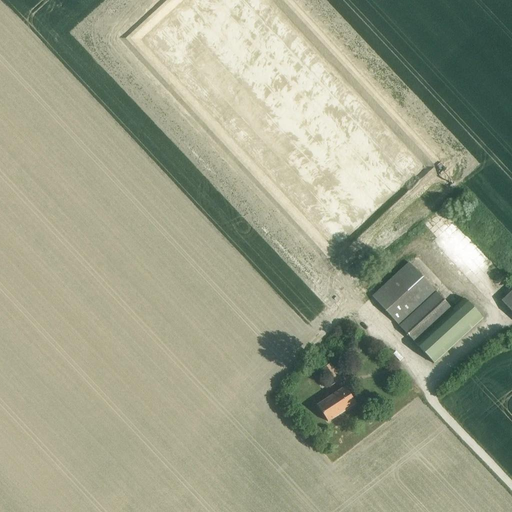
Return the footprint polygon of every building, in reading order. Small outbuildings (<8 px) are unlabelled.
[(371,297),(401,330),(438,296),(408,263),(371,297)] [(511,314),(511,292),(501,302),(511,314)] [(438,296),(401,330),(415,345),(452,311),(438,296)] [(464,299),(452,311),(415,345),(433,364),(482,319),(464,299)] [(329,388),(340,381),(329,364),(321,369),(327,379),(324,381),(329,388)] [(327,423),(355,404),(344,388),(316,407),(327,423)]
